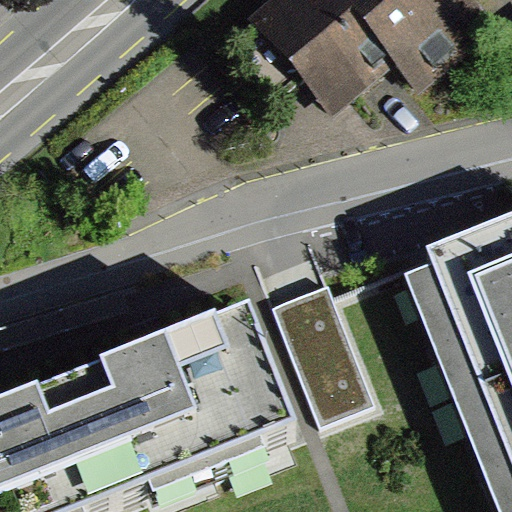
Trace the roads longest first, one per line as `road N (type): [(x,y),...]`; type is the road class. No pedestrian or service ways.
road 1 (residential): [(255,200),(511,139)]
road 2 (primary): [(0,99),(112,0)]
